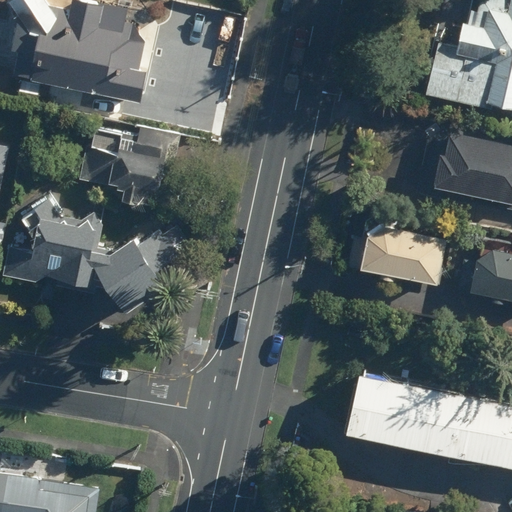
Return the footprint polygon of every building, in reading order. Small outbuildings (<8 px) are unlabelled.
[(100,0),(11,0),(21,15),(14,49),(20,50),(16,71),(138,96),(150,39),(147,39),(129,10),(129,6),(100,0)] [(441,39),(429,90),(491,104),(492,99),(511,103),(511,0),(478,0),(475,14),(468,12),(461,43),(441,39)] [(453,118),(451,128),(433,125),(420,189),(511,207),(511,140),(483,134),(485,124),(453,118)] [(156,133),(99,126),(96,143),(90,142),(85,178),(125,183),(123,200),(164,205),(171,150),(154,147),(156,133)] [(0,192),(11,142),(0,139),(0,192)] [(104,217),(63,210),(51,192),(20,212),(38,241),(50,233),(57,234),(50,276),(94,282),(97,261),(131,310),(181,276),(152,233),(147,236),(143,231),(114,251),(109,243),(98,251),(104,217)] [(369,226),(355,223),(348,263),(441,280),(450,233),(370,219),(369,226)] [(511,247),(471,240),(463,287),(511,296),(511,247)] [(351,427),(511,461),(511,400),(364,368),(351,427)] [(0,511),(100,511),(104,487),(0,471),(0,511)]
